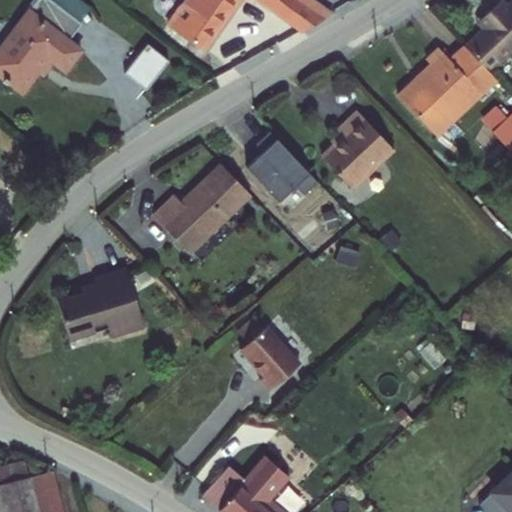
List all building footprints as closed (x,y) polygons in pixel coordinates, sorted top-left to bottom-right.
[(72,0),(19,0),(0,25),(0,59),(17,73),(44,39),(61,52),(77,33),(65,23),(79,4),(72,0)] [(170,0),(203,23),(219,0),(283,0),(298,10),(312,0),(170,0)] [(511,0),(485,0),(459,25),(485,51),(511,24),(511,0)] [(424,43),(392,74),(433,118),(494,60),(485,51),(459,25),(445,38),(435,28),(421,39),(424,43)] [(339,117),(316,138),(346,168),(368,147),(371,150),(391,130),(353,89),(332,109),(339,117)] [(260,107),(249,119),(272,143),(284,132),(260,107)] [(171,177),(150,199),(188,236),(247,174),(218,144),(178,184),(171,177)] [(94,268),(55,280),(63,311),(87,306),(88,312),(105,308),(107,319),(141,310),(125,249),(92,258),(94,268)] [(265,313),(239,336),(264,362),(260,366),(271,376),(300,349),(265,313)] [(397,387),(389,395),(400,407),(407,399),(397,387)] [(226,446),(200,476),(241,511),(282,511),(286,507),(291,510),(310,491),(293,477),(288,482),(274,470),(290,453),(284,448),(288,443),(263,423),(248,441),(253,447),(243,459),(226,446)] [(511,511),(511,467),(477,500),(487,511),(511,511)] [(64,511),(55,474),(33,480),(41,511),(64,511)] [(41,511),(33,480),(3,489),(9,511),(41,511)]
